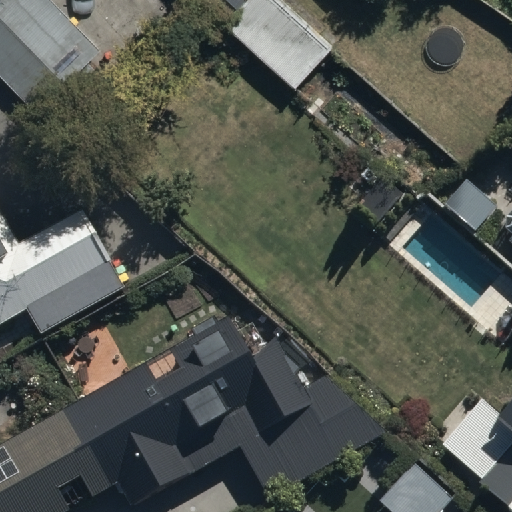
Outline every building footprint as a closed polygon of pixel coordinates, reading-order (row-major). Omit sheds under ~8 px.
[(0,0),(0,65),(34,101),(95,41),(55,0),(0,0)] [(335,44),(285,0),(244,0),(225,22),(298,87),(335,44)] [(0,316),(26,303),(38,326),(124,280),(83,203),(19,237),(0,201),(0,316)] [(154,376),(145,359),(0,438),(0,511),(60,511),(60,510),(120,474),(135,499),(239,439),(269,491),(385,424),(326,372),(304,384),(275,331),(237,352),(218,317),(191,331),(202,350),(154,376)] [(511,511),(511,402),(496,420),(511,434),(511,458),(483,491),(507,511),(511,511)]
